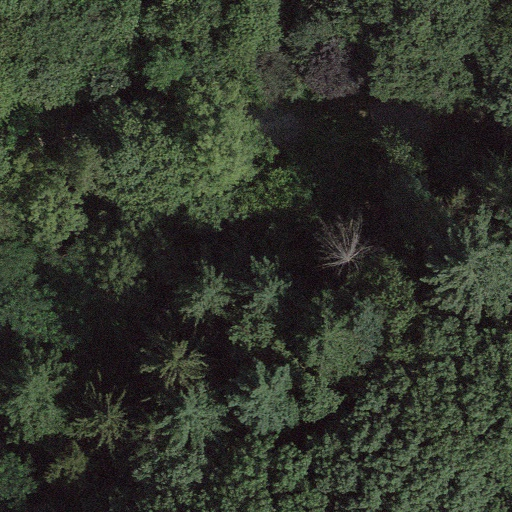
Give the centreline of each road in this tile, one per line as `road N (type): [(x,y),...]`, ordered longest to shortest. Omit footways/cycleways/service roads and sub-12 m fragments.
road 1 (track): [(0,159),(402,142),(511,113)]
road 2 (track): [(321,199),(141,313),(0,374)]
road 3 (track): [(321,199),(511,166)]
